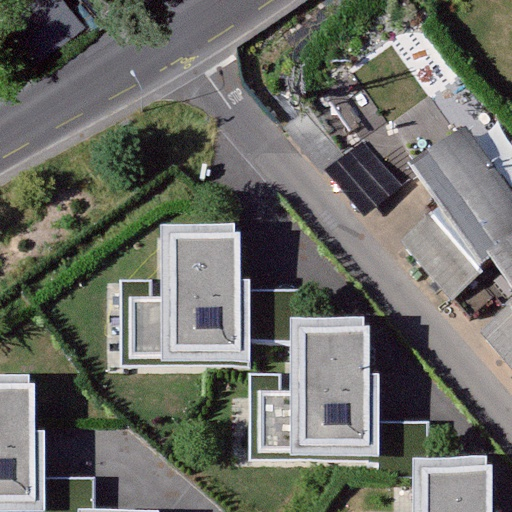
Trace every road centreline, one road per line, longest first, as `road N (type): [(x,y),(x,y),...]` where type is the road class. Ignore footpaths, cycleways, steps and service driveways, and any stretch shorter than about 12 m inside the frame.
road 1 (residential): [(170,30),(511,426)]
road 2 (secondary): [(170,30),(0,139)]
